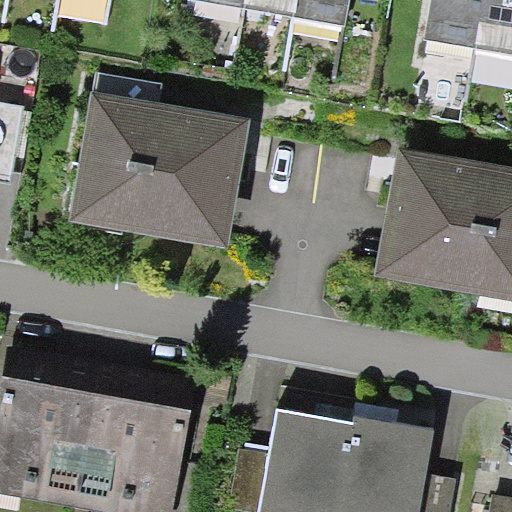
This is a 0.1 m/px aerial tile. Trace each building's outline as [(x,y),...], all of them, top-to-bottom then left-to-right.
[(345,33),(350,0),(199,0),(198,11),(345,33)] [(511,63),(511,0),(428,0),(421,49),(511,63)] [(224,254),(242,124),(79,101),(61,231),(224,254)] [(511,302),(511,177),(394,156),(372,278),(511,302)] [(0,402),(0,490),(125,511),(171,511),(194,381),(9,350),(0,402)] [(420,511),(429,439),(267,420),(256,511),(420,511)] [(511,511),(511,499),(491,497),(488,511),(511,511)]
